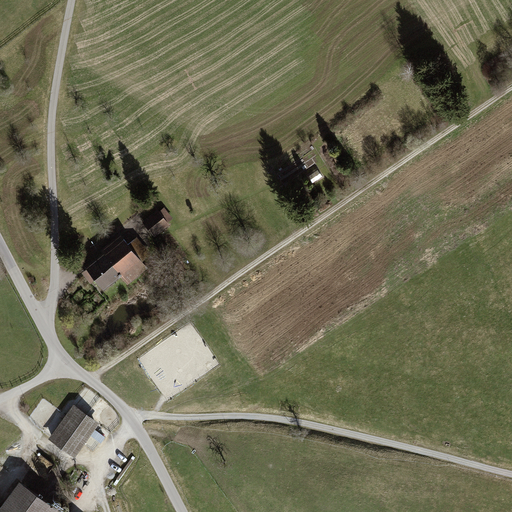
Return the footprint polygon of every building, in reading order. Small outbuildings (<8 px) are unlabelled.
[(173,218),(164,208),(159,211),(157,210),(142,222),(155,237),(170,225),(168,222),(173,218)] [(100,250),(102,252),(121,275),(120,276),(127,285),(148,268),(147,267),(156,260),(137,237),(128,244),(119,234),(100,250)] [(103,290),(120,276),(121,275),(102,252),(84,267),(86,269),(81,273),(90,283),(94,279),(103,290)] [(51,436),(49,439),(75,457),(99,425),(100,423),(74,404),(51,436)] [(0,503),(0,511),(64,511),(66,510),(19,477),(0,503)]
